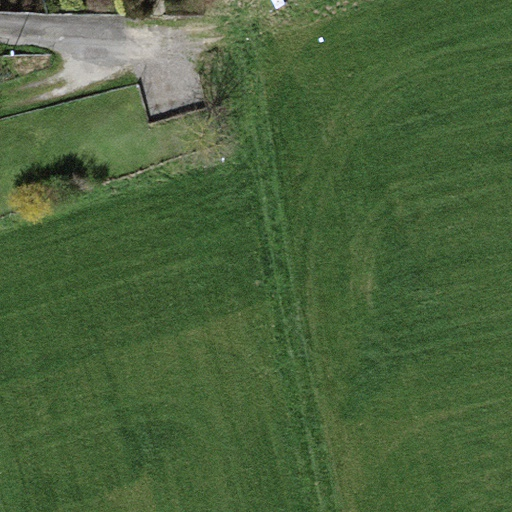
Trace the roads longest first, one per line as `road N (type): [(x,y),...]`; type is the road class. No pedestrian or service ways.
road 1 (track): [(328,511),(206,36)]
road 2 (residential): [(0,29),(206,36)]
